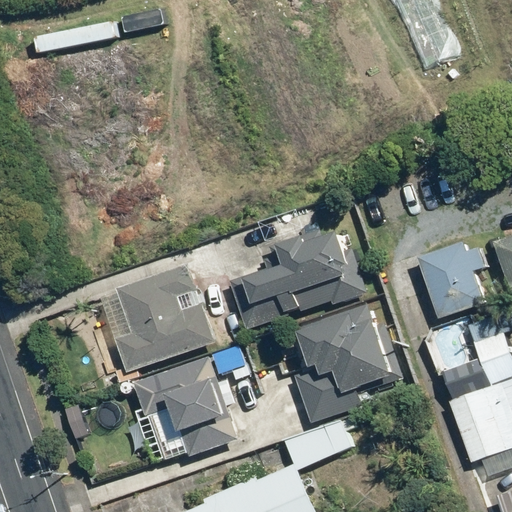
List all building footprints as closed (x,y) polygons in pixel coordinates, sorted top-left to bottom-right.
[(367,294),(348,232),(281,253),(287,272),(236,287),(245,315),(298,298),(303,314),(367,294)] [(511,238),(501,242),(511,276),(511,238)] [(472,252),(468,241),(422,257),(443,318),(490,302),(480,271),(491,267),(485,248),(472,252)] [(193,263),(122,288),(138,334),(121,339),(133,372),(220,343),(193,263)] [(393,383),(367,311),(294,337),(320,410),(393,383)] [(244,440),(214,356),(139,382),(151,417),(176,408),(194,457),(244,440)] [(511,448),(511,397),(507,383),(455,401),(475,461),(511,448)] [(346,423),(290,441),(304,470),(357,445),(346,423)] [(192,511),(320,511),(300,465),(192,511)]
